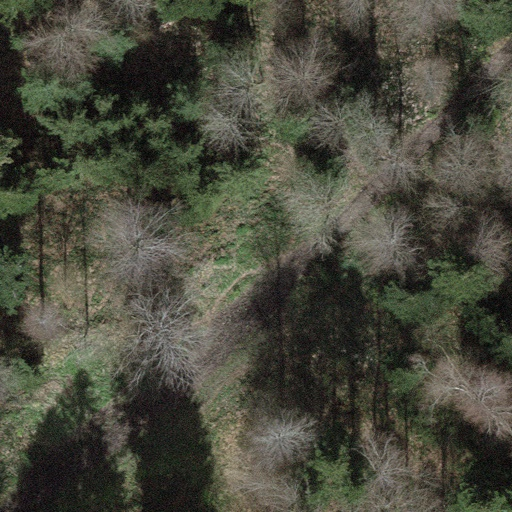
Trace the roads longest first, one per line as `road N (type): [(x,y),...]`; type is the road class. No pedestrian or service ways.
road 1 (track): [(35,511),(142,438),(286,319),(511,72)]
road 2 (track): [(286,319),(511,196)]
